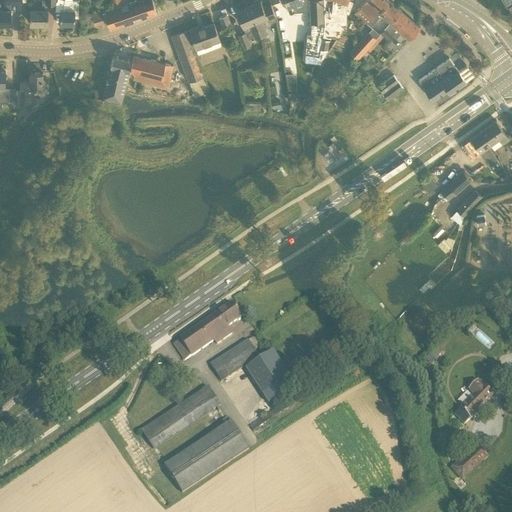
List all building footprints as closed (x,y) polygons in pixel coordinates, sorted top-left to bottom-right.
[(0,10),(0,24),(12,24),(11,3),(23,3),(22,0),(3,0),(4,10),(0,10)] [(31,9),(31,24),(48,24),(48,10),(48,5),(56,5),(55,0),(42,0),(43,10),(31,9)] [(78,17),(79,1),(65,1),(65,0),(57,0),(55,11),(61,12),(61,24),(75,24),(75,17),(78,17)] [(137,0),(126,4),(124,0),(115,0),(118,7),(104,11),(101,11),(101,10),(91,13),(95,25),(108,21),(110,29),(125,24),(158,13),(153,0),(137,0)] [(270,24),(278,21),(271,3),(263,7),(261,0),(259,1),(258,0),(257,0),(254,1),(254,3),(249,5),(263,36),(269,34),(262,19),(267,17),(270,24)] [(280,0),(281,2),(285,0),(290,14),(297,11),(296,6),(303,4),(304,9),(310,7),(311,34),(307,35),(306,53),(319,56),(320,50),(322,39),(323,35),(328,36),(328,24),(326,0),(280,0)] [(350,0),(326,0),(328,24),(328,36),(339,38),(342,29),(346,29),(347,9),(350,10),(353,2),(351,0),(350,0)] [(379,13),(390,1),(389,0),(366,0),(356,12),(355,12),(355,13),(367,24),(378,12),(379,13)] [(509,9),(511,8),(511,9),(511,0),(502,0),(507,8),(508,8),(509,9)] [(391,24),(402,11),(390,1),(379,13),(378,12),(367,24),(371,28),(381,16),(391,24)] [(263,36),(249,5),(237,10),(243,26),(249,24),(255,39),(263,36)] [(409,41),(414,35),(420,28),(402,11),(391,24),(381,35),(389,42),(394,37),(395,39),(401,33),(409,41)] [(224,26),(231,23),(227,14),(220,17),(224,26)] [(220,39),(214,23),(200,28),(199,26),(190,29),(197,48),(220,39)] [(209,91),(187,30),(172,36),(194,96),(204,93),(208,104),(213,102),(209,91)] [(358,60),(363,54),(381,35),(380,34),(376,39),(369,32),(350,53),(358,60)] [(246,33),(238,36),(243,48),(251,45),(246,33)] [(366,57),(384,37),(381,35),(363,54),(366,57)] [(132,60),(114,55),(102,98),(123,101),(131,70),(136,72),(134,78),(167,88),(173,65),(133,55),(132,60)] [(458,70),(450,59),(419,80),(433,101),(448,91),(451,94),(467,82),(458,70)] [(0,99),(8,100),(9,89),(5,89),(6,72),(0,71),(0,99)] [(281,71),(270,73),(272,84),(283,82),(281,71)] [(43,89),(43,73),(30,73),(31,81),(22,80),(22,91),(20,91),(20,108),(33,109),(33,97),(31,97),(31,89),(43,89)] [(388,100),(404,88),(394,76),(378,87),(388,100)] [(344,106),(340,101),(342,99),(338,96),(333,100),(342,108),(344,106)] [(482,131),(491,145),(498,140),(502,145),(510,140),(496,121),(482,131)] [(488,163),(495,158),(488,148),(491,145),(482,131),(471,139),(488,163)] [(454,196),(471,181),(463,171),(446,186),(447,187),(441,192),(444,195),(448,199),(453,194),(454,196)] [(505,173),(499,176),(500,178),(502,181),(508,178),(507,176),(505,173)] [(430,175),(421,182),(430,192),(439,184),(430,175)] [(459,223),(465,217),(482,197),(476,191),(452,217),(459,223)] [(478,217),(479,224),(486,223),(485,216),(478,217)] [(448,235),(438,244),(446,252),(456,242),(448,235)] [(217,344),(233,332),(228,326),(241,316),(232,303),(180,339),(181,340),(174,344),(185,361),(191,356),(192,357),(215,341),(217,344)] [(221,382),(259,358),(248,340),(211,364),(221,382)] [(437,360),(442,351),(437,347),(433,353),(431,352),(430,354),(429,355),(435,358),(437,360)] [(268,403),(295,386),(273,351),(246,369),(268,403)] [(464,423),(493,395),(479,380),(468,390),(473,395),(454,413),(464,423)] [(154,450),(221,405),(208,387),(142,431),(154,450)] [(182,493),(249,450),(231,422),(164,465),(182,493)] [(461,480),(488,457),(479,447),(474,441),(453,458),(459,464),(452,469),(461,480)]
